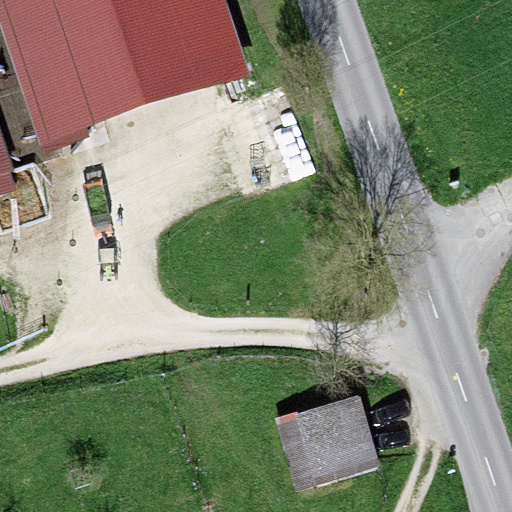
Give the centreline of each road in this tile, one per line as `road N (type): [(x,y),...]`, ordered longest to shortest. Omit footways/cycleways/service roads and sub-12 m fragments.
road 1 (tertiary): [(328,0),(504,511)]
road 2 (track): [(0,370),(175,332),(444,336)]
